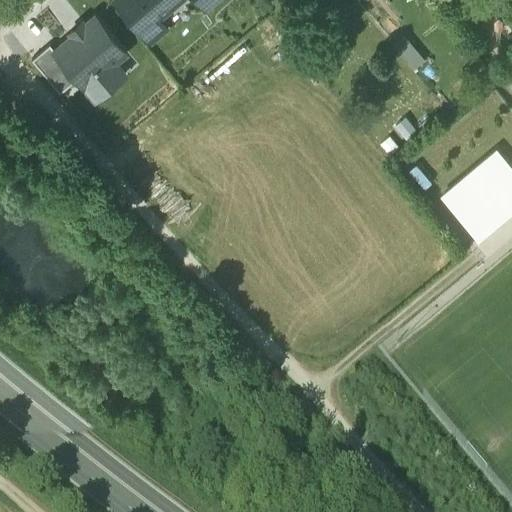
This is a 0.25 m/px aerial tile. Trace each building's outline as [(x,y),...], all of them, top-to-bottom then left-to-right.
[(116,0),(142,30),(178,0),(116,0)] [(199,0),(207,9),(217,0),(199,0)] [(82,21),(70,31),(73,34),(55,49),(53,50),(76,77),(94,99),(112,84),(102,72),(125,52),(94,16),(84,24),(82,21)] [(55,49),(50,43),(32,58),(60,91),(76,77),(53,50),(55,49)] [(444,193),(479,234),(511,206),(511,169),(496,150),(444,193)]
